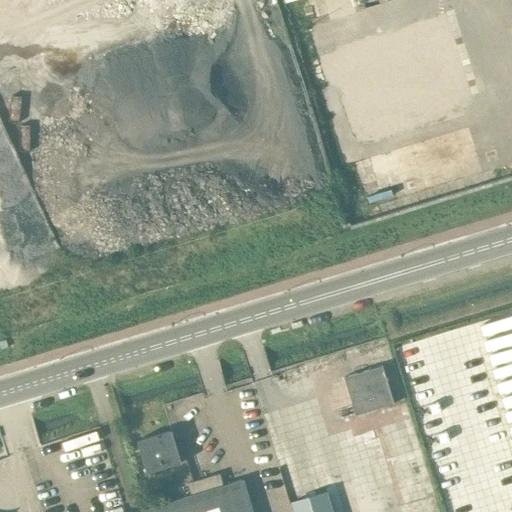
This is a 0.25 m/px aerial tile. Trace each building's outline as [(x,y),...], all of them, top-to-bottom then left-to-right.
[(441,19),(311,53),(328,116),(354,110),(360,130),(463,103),(441,19)] [(382,365),(344,377),(355,415),(394,402),(382,365)] [(171,428),(136,439),(146,470),(181,460),(171,428)] [(145,507),(146,511),(254,511),(244,478),(223,484),(219,471),(188,481),(192,494),(145,507)] [(298,511),(336,511),(330,490),(295,501),(298,511)]
